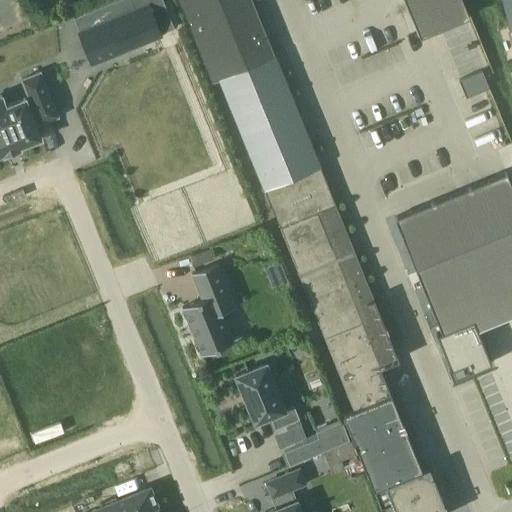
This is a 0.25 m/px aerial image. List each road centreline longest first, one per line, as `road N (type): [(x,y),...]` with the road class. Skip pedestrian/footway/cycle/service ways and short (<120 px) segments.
road 1 (unclassified): [(278,0),(489,511)]
road 2 (unclassified): [(198,511),(59,172),(0,196)]
